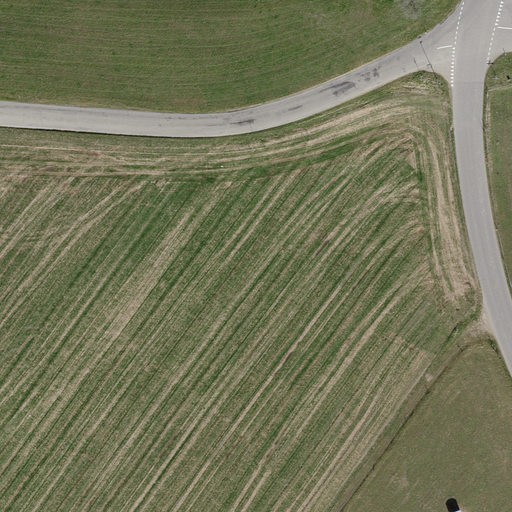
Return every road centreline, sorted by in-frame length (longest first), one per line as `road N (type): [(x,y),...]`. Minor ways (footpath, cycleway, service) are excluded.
road 1 (unclassified): [(475,34),(292,111),(210,128),(0,114)]
road 2 (tertiary): [(475,34),(468,123),(477,203),(511,337)]
